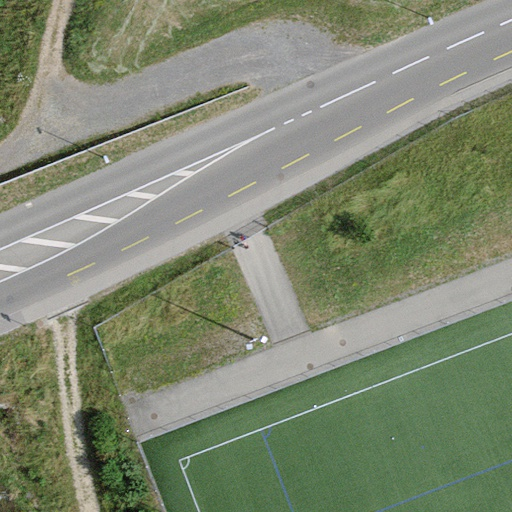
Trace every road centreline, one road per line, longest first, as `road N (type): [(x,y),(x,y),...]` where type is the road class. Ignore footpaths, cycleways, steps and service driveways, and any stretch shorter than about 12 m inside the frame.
road 1 (tertiary): [(511,23),(331,101),(0,265)]
road 2 (track): [(66,0),(39,129)]
